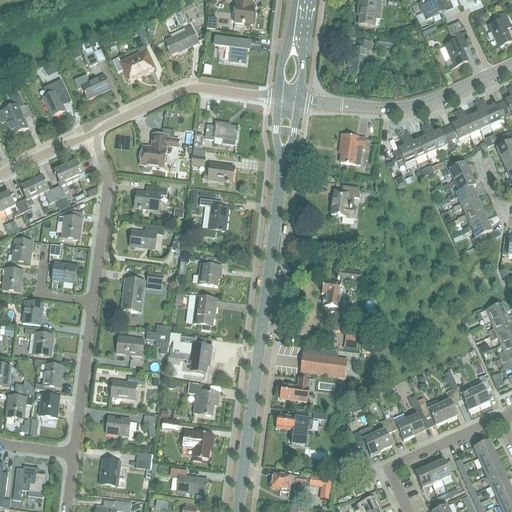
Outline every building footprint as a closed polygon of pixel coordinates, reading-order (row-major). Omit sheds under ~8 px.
[(232,23),(231,31),(243,33),(244,25),(252,26),(255,9),(251,8),(252,1),(244,0),(235,0),(234,15),(235,15),(234,23),(232,23)] [(357,12),(360,12),(358,26),(374,28),(375,20),(379,20),(381,4),(377,4),(377,2),(384,3),(384,0),(370,0),(370,1),(371,1),(370,3),(358,2),(357,12)] [(452,8),(448,0),(429,0),(419,5),(426,21),(439,16),(439,15),(452,8)] [(172,11),(176,23),(183,20),(179,9),(172,11)] [(213,26),(213,13),(205,13),(205,26),(213,26)] [(497,47),(492,49),(493,51),(511,44),(505,32),(511,29),(504,15),(499,18),(501,22),(488,28),(497,47)] [(421,32),(424,38),(437,32),(434,26),(421,32)] [(186,35),(164,44),(170,57),(184,51),(184,53),(198,46),(190,28),(184,31),(186,35)] [(453,67),(449,68),(450,71),(466,63),(461,51),(467,49),(461,35),(454,38),(456,42),(444,47),(453,67)] [(249,52),(250,44),(216,39),(215,47),(231,49),(229,63),(245,65),(246,56),(246,51),(249,52)] [(391,50),(392,42),(379,40),(378,48),(391,50)] [(155,71),(141,41),(134,44),(140,56),(120,65),(118,60),(116,61),(112,62),(118,74),(123,72),(128,83),(155,71)] [(365,69),(367,51),(370,52),(371,44),(358,42),(357,50),(352,49),(349,75),(356,76),(355,80),(366,81),(367,69),(365,69)] [(84,56),(89,67),(98,64),(93,52),(84,56)] [(41,79),(52,74),(48,66),(37,71),(41,79)] [(81,90),(87,102),(110,91),(104,77),(89,84),(85,77),(74,83),(78,91),(81,90)] [(61,81),(43,90),(47,98),(43,100),(52,118),(65,112),(62,106),(71,102),(61,81)] [(511,117),(511,89),(511,88),(507,90),(511,99),(505,102),(505,103),(500,105),(505,117),(510,115),(511,118),(511,117)] [(11,98),(15,108),(0,115),(0,123),(1,125),(3,126),(6,124),(12,137),(28,129),(19,111),(24,108),(18,94),(11,98)] [(505,117),(500,105),(494,108),(494,107),(487,110),(483,101),(479,103),(490,128),(501,123),(500,120),(505,117)] [(490,128),(479,103),(475,105),(479,114),(473,117),(480,133),(490,128)] [(480,133),(473,117),(467,120),(462,111),(458,113),(469,137),(480,133)] [(469,137),(458,113),(454,115),(458,124),(451,127),(446,130),(451,142),(457,139),(458,142),(469,137)] [(239,129),(226,127),(226,126),(215,124),(214,128),(206,127),(205,141),(214,142),(214,140),(223,141),(222,146),(236,148),(236,143),(237,143),(239,129)] [(434,135),(430,126),(425,128),(437,152),(447,147),(451,155),(457,153),(451,142),(446,130),(441,132),(440,132),(434,135)] [(437,152),(425,128),(421,130),(425,139),(419,141),(426,157),(437,152)] [(416,162),(404,137),(403,133),(398,135),(404,148),(398,151),(398,152),(392,154),(398,166),(403,163),(405,167),(416,162)] [(426,157),(419,141),(413,144),(409,135),(404,137),(416,162),(426,157)] [(178,150),(179,142),(167,141),(167,138),(156,137),(154,154),(142,152),(140,168),(141,168),(141,171),(143,174),(149,174),(151,173),(151,169),(163,171),(165,156),(168,156),(171,154),(171,149),(178,150)] [(358,139),(341,137),(339,155),(342,155),(340,165),(354,167),(360,168),(363,151),(364,151),(366,140),(358,139)] [(494,137),(484,142),(485,144),(487,149),(487,150),(497,146),(498,145),(494,137)] [(511,138),(509,140),(498,145),(497,146),(498,149),(496,150),(502,162),(511,156),(511,138)] [(511,156),(502,162),(507,173),(511,170),(511,156)] [(204,168),(205,159),(204,159),(193,158),(192,167),(204,168)] [(471,176),(465,165),(463,166),(461,162),(440,172),(444,179),(451,176),(454,183),(454,184),(471,176)] [(76,163),(64,169),(72,185),(78,182),(81,188),(86,186),(76,163)] [(210,166),(208,182),(232,185),(234,169),(210,166)] [(66,188),(72,185),(64,169),(53,174),(60,188),(54,191),(59,202),(65,199),(63,196),(68,194),(66,188)] [(476,187),(471,176),(454,184),(454,183),(447,186),(449,190),(456,187),(459,194),(460,194),(472,189),(476,187)] [(42,179),(30,184),(37,199),(44,196),(49,206),(59,202),(54,191),(49,194),(42,179)] [(30,202),(37,199),(30,184),(19,189),(25,201),(19,204),(24,215),(30,212),(28,209),(33,207),(30,202)] [(332,197),(330,216),(353,219),(354,210),(345,209),(347,198),(357,199),(358,190),(343,188),(343,192),(334,191),(334,198),(332,197)] [(150,196),(136,195),(134,210),(158,213),(160,198),(166,198),(167,191),(151,189),(150,196)] [(477,200),(472,189),(460,194),(459,194),(456,196),(456,195),(448,199),(450,203),(457,200),(460,206),(461,207),(477,200)] [(196,214),(198,194),(192,193),(189,213),(196,214)] [(9,194),(0,198),(0,206),(4,214),(10,211),(13,216),(17,214),(19,218),(24,215),(19,204),(14,206),(9,194)] [(75,206),(86,201),(83,195),(73,200),(75,206)] [(482,211),(477,200),(461,207),(460,206),(453,210),(455,214),(462,210),(465,217),(466,218),(482,211)] [(211,208),(208,232),(201,231),(200,233),(201,236),(203,238),(205,239),(215,240),(216,233),(226,234),(229,210),(218,209),(219,203),(200,201),(200,207),(211,208)] [(487,222),(482,211),(466,218),(465,217),(458,220),(458,221),(446,227),(448,230),(467,221),(470,228),(471,229),(487,222)] [(82,222),(82,216),(70,214),(70,220),(64,219),(61,219),(60,225),(63,226),(61,241),(79,243),(82,222)] [(492,233),(487,222),(471,229),(470,228),(463,231),(465,236),(472,232),(476,240),(472,241),(475,249),(490,242),(487,235),(492,233)] [(157,237),(131,234),(129,249),(154,253),(157,237)] [(177,253),(181,241),(175,238),(170,251),(177,253)] [(14,243),(12,264),(29,266),(32,245),(14,243)] [(60,258),(61,248),(51,247),(50,257),(60,258)] [(71,261),(82,262),(83,251),(72,250),(71,261)] [(181,252),(180,263),(188,264),(189,253),(181,252)] [(201,267),(199,278),(203,279),(202,287),(217,289),(218,275),(221,276),(222,269),(214,268),(215,262),(205,260),(204,267),(201,267)] [(54,266),(52,284),(73,287),(76,269),(54,266)] [(23,274),(5,271),(2,294),(20,296),(23,274)] [(338,299),(338,298),(340,298),(341,288),(344,289),(345,282),(361,284),(362,274),(334,271),(333,284),(323,283),(323,286),(321,287),(321,291),(322,293),(322,296),(326,296),(324,308),(332,309),(331,313),(335,314),(333,327),(334,327),(334,326),(347,327),(349,315),(343,314),(344,310),(340,309),(339,309),(337,309),(337,308),(338,306),(339,301),(338,299)] [(162,287),(163,279),(148,277),(147,286),(162,287)] [(144,285),(125,282),(121,313),(140,315),(144,285)] [(189,321),(194,293),(187,292),(182,320),(189,321)] [(176,297),(175,307),(182,308),(184,298),(176,297)] [(209,328),(213,329),(214,316),(215,316),(217,301),(196,299),(193,326),(200,327),(200,332),(209,333),(209,328)] [(43,307),(25,305),(22,326),(40,329),(43,307)] [(487,317),(490,324),(507,317),(501,305),(479,315),(482,320),(487,317)] [(511,328),(507,317),(490,324),(493,331),(488,333),(490,338),(511,328)] [(5,328),(4,336),(13,338),(15,330),(5,328)] [(511,341),(511,328),(490,338),(492,343),(498,340),(501,347),(511,341)] [(343,334),(342,344),(354,345),(355,335),(343,334)] [(170,335),(169,344),(173,344),(172,350),(172,351),(172,354),(175,355),(175,356),(179,357),(179,355),(189,357),(189,358),(188,365),(192,365),(191,367),(191,373),(205,375),(207,363),(210,363),(211,348),(180,344),(181,336),(170,335)] [(53,339),(35,336),(32,358),(50,360),(53,339)] [(144,343),(118,339),(116,356),(142,359),(144,343)] [(511,355),(511,341),(501,347),(504,353),(498,356),(500,361),(511,355)] [(156,343),(155,349),(161,350),(161,355),(167,356),(168,344),(156,343)] [(373,354),(373,344),(364,343),(363,354),(373,354)] [(487,345),(478,349),(481,356),(490,352),(487,345)] [(338,360),(339,352),(305,347),(304,355),(303,355),(301,374),(301,377),(310,378),(310,376),(346,380),(348,361),(338,360)] [(511,368),(511,355),(500,361),(502,365),(508,362),(511,369),(511,368)] [(480,364),(474,367),(478,376),(484,373),(480,364)] [(11,369),(0,367),(0,389),(8,391),(11,369)] [(36,386),(36,391),(54,394),(55,390),(61,390),(62,379),(63,369),(62,369),(46,367),(43,387),(36,386)] [(500,374),(491,378),(497,389),(505,386),(500,374)] [(479,408),(490,403),(484,392),(490,389),(485,377),(479,380),(480,383),(470,388),(472,392),(479,408)] [(127,386),(112,384),(110,400),(134,403),(136,387),(145,388),(145,382),(127,380),(127,386)] [(308,403),(309,390),(313,391),(314,382),(299,380),(298,388),(282,386),(280,400),(308,403)] [(453,381),(448,384),(452,392),(457,390),(453,381)] [(25,382),(24,396),(34,397),(34,392),(25,382)] [(212,418),(214,403),(218,403),(219,395),(201,393),(202,387),(189,386),(188,396),(195,397),(193,416),(212,418)] [(479,408),(472,392),(461,397),(458,389),(457,390),(452,392),(457,404),(463,402),(468,413),(479,408)] [(452,407),(457,404),(452,392),(446,395),(450,402),(439,407),(446,423),(457,418),(452,407)] [(8,399),(5,421),(23,423),(25,406),(32,407),(34,397),(24,396),(15,395),(14,400),(8,399)] [(37,396),(36,404),(41,405),(39,418),(55,420),(57,420),(58,410),(60,398),(37,396)] [(446,423),(439,407),(429,412),(425,404),(419,407),(425,419),(430,416),(435,428),(446,423)] [(419,421),(425,419),(419,407),(414,409),(417,417),(406,422),(414,438),(424,433),(419,421)] [(276,430),(293,432),(292,442),(307,444),(309,431),(312,432),(313,422),(310,421),(309,421),(310,415),(294,413),(293,419),(278,418),(276,430)] [(154,420),(144,418),(143,427),(147,427),(151,440),(157,438),(154,425),(154,420)] [(130,422),(108,419),(106,436),(128,439),(130,422)] [(414,438),(406,422),(396,426),(392,419),(387,422),(392,434),(397,431),(403,443),(414,438)] [(179,433),(180,425),(163,422),(162,431),(179,433)] [(386,436),(392,434),(387,422),(381,424),(384,432),(374,437),(381,453),(392,448),(386,436)] [(381,453),(374,437),(370,429),(360,434),(354,437),(359,449),(365,446),(370,457),(381,453)] [(196,435),(185,434),(183,449),(193,450),(192,459),(208,461),(210,445),(212,445),(213,437),(196,434),(196,435)] [(473,450),(477,460),(494,453),(489,443),(473,450)] [(498,462),(494,453),(477,460),(482,470),(498,462)] [(118,488),(121,464),(103,461),(100,486),(118,488)] [(136,461),(135,469),(150,471),(151,463),(136,461)] [(444,461),(434,465),(442,482),(452,477),(444,461)] [(380,462),(370,465),(373,477),(384,474),(380,462)] [(502,472),(498,462),(482,470),(486,479),(502,472)] [(442,482),(434,465),(425,470),(432,486),(442,482)] [(44,494),(45,481),(45,477),(38,476),(39,471),(25,469),(23,486),(16,485),(14,501),(20,502),(22,491),(44,494)] [(186,478),(187,474),(187,471),(173,469),(172,476),(180,477),(178,493),(193,495),(193,493),(206,495),(208,481),(186,478)] [(432,486),(425,470),(415,474),(422,491),(432,486)] [(507,481),(502,472),(486,479),(490,489),(507,481)] [(271,490),(281,491),(281,493),(289,494),(290,484),(306,486),(307,480),(310,480),(311,476),(301,475),(301,479),(273,475),(271,490)] [(511,490),(507,481),(490,489),(495,498),(511,490)] [(511,501),(511,492),(511,490),(495,498),(499,507),(511,501)] [(358,511),(360,511),(375,511),(380,510),(374,498),(352,509),(353,511),(358,511)] [(511,511),(511,501),(499,507),(501,511),(511,511)] [(117,511),(124,511),(130,511),(131,504),(118,503),(118,504),(104,502),(103,508),(97,508),(96,511),(117,511)]
